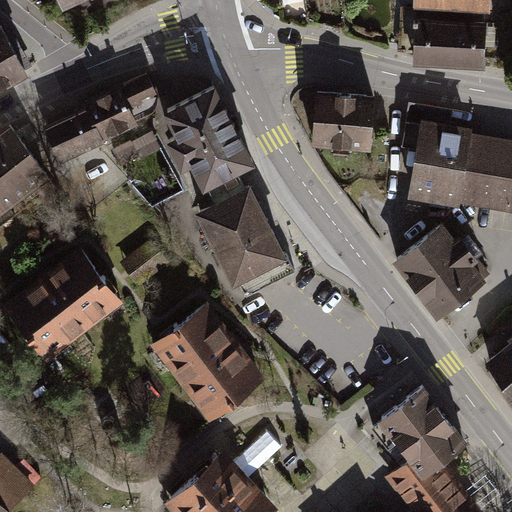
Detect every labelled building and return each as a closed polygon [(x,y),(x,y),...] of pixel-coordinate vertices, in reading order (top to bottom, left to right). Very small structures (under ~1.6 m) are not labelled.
[(488,11),(488,0),(413,0),(414,8),(488,11)] [(414,60),(486,63),(487,20),(416,17),(414,60)] [(0,27),(0,81),(26,67),(3,26),(0,27)] [(159,98),(147,73),(85,102),(88,108),(101,135),(140,116),(153,110),(158,104),(159,98)] [(251,158),(215,87),(168,110),(180,134),(171,139),(183,163),(192,158),(204,182),(251,158)] [(371,97),(317,92),(313,142),(367,147),(371,97)] [(511,140),(473,133),(474,125),(450,121),(452,110),(409,102),(401,149),(414,151),(405,199),(458,209),(458,204),(511,213),(511,140)] [(101,135),(88,108),(68,117),(81,144),(101,135)] [(81,144),(68,117),(49,126),(61,153),(81,144)] [(0,208),(45,175),(9,128),(0,134),(0,208)] [(131,137),(111,148),(121,166),(138,157),(139,160),(162,147),(152,129),(133,140),(131,137)] [(249,185),(200,209),(234,277),(237,275),(246,294),(295,269),(286,250),(283,252),(249,185)] [(397,261),(440,317),(493,277),(450,221),(397,261)] [(156,234),(122,260),(140,282),(173,256),(156,234)] [(78,241),(3,296),(47,354),(121,299),(78,241)] [(210,296),(155,335),(207,408),(262,369),(210,296)] [(511,336),(484,358),(511,395),(511,336)] [(423,469),(439,456),(465,433),(419,380),(377,417),(407,451),(423,469)] [(261,511),(273,502),(224,445),(164,497),(177,511),(261,511)] [(413,502),(422,511),(479,511),(485,507),(439,456),(423,469),(407,451),(386,470),(413,502)] [(0,511),(3,511),(31,485),(0,454),(0,511)] [(422,511),(413,502),(402,511),(422,511)]
